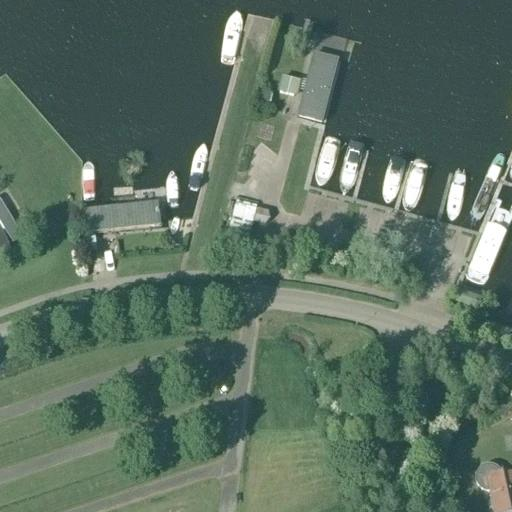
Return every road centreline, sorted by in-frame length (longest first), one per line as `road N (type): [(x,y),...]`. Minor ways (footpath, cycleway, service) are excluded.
road 1 (residential): [(0,338),(100,307),(218,296),(399,326)]
road 2 (residential): [(399,326),(383,396),(402,511)]
